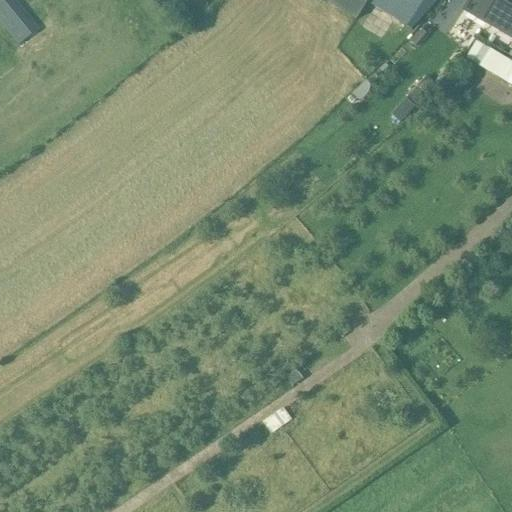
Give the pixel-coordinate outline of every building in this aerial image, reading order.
[(354,19),(366,0),(322,0),(329,3),(354,19)] [(370,0),(368,5),(368,6),(412,33),(439,2),(439,0),(370,0)] [(466,61),(511,88),(511,63),(477,43),(466,61)] [(482,151),(500,145),(491,120),(473,127),(482,151)] [(500,264),(492,254),(463,278),(471,288),(500,264)] [(274,432),(283,426),(280,421),(287,416),(283,410),(266,421),(274,432)]
